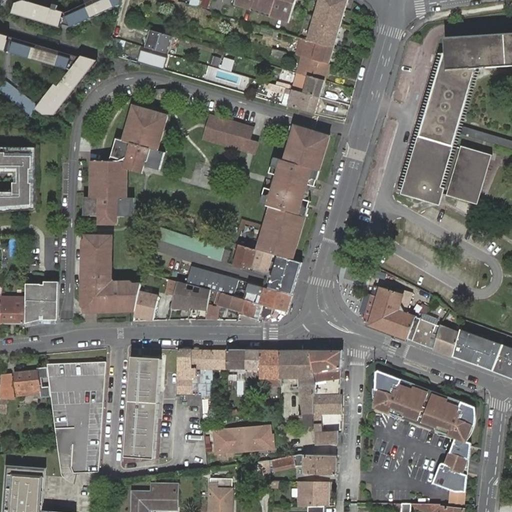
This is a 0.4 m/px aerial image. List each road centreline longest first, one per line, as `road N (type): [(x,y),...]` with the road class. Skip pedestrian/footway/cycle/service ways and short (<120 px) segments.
road 1 (tertiary): [(393,1),(391,33),(319,281),(321,314)]
road 2 (tertiary): [(109,336),(286,333),(321,314)]
road 3 (tertiary): [(363,335),(505,387)]
road 4 (residential): [(346,485),(363,335)]
road 5 (residential): [(505,387),(488,511)]
